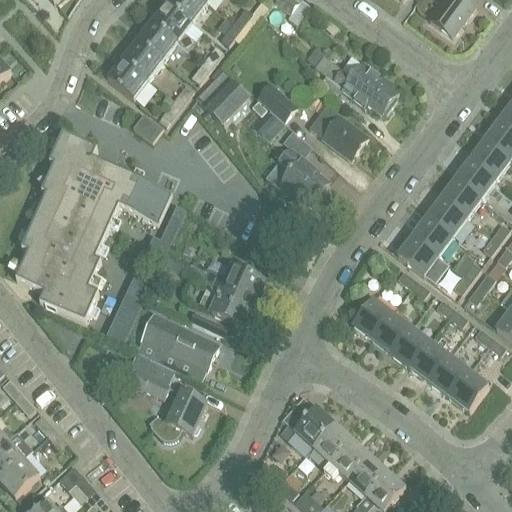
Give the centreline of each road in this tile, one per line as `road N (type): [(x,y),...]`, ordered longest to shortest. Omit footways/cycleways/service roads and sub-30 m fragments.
road 1 (residential): [(293,353),(359,236),(465,95)]
road 2 (residential): [(0,301),(169,511)]
road 3 (residential): [(465,477),(381,406),(293,353)]
road 4 (residential): [(108,0),(86,24),(53,105),(0,157)]
road 5 (residential): [(194,511),(240,462),(293,353)]
road 6 (residential): [(465,95),(333,0)]
